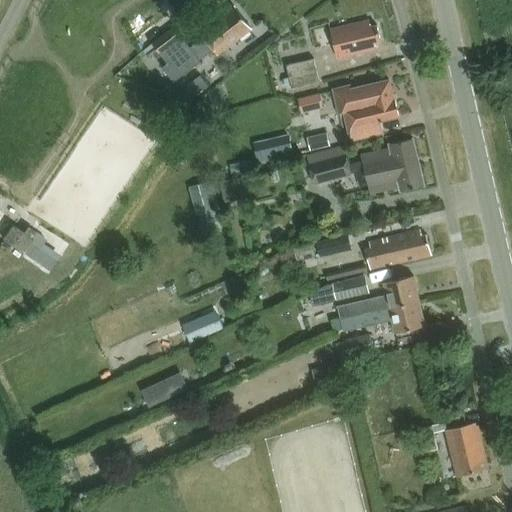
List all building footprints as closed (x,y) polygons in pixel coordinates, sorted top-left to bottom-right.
[(217,54),(251,29),(234,7),(201,32),(205,37),(213,49),(217,54)] [(376,44),(380,43),(376,26),(372,27),(371,21),(330,31),(337,59),(377,49),(376,44)] [(174,27),(152,43),(160,54),(182,37),(174,27)] [(182,37),(160,54),(168,64),(164,67),(174,81),(200,62),(199,60),(213,49),(205,37),(190,48),(182,37)] [(314,59),(286,65),(291,88),(319,82),(314,59)] [(209,87),(201,76),(185,87),(193,98),(209,87)] [(380,122),(398,117),(394,100),(393,100),(389,81),(350,90),(349,86),(333,90),(339,114),(344,113),(350,140),(383,132),(380,122)] [(310,109),(332,106),(330,90),(307,93),(310,109)] [(210,98),(212,105),(215,107),(220,105),(222,102),(219,94),(216,92),(210,94),(210,98)] [(327,133),(308,137),(311,151),(330,146),(327,133)] [(289,135),(253,143),(258,163),(293,155),(289,135)] [(401,191),(423,186),(412,140),(390,146),(391,150),(362,156),(371,194),(400,187),(401,191)] [(306,156),(313,185),(355,174),(359,189),(367,187),(361,162),(348,165),(344,147),(306,156)] [(230,166),(232,174),(254,169),(252,161),(230,166)] [(238,178),(221,181),(224,202),(242,199),(238,178)] [(11,225),(2,238),(22,252),(31,239),(35,232),(27,227),(23,233),(11,225)] [(370,271),(431,256),(426,235),(422,237),(420,231),(369,243),(370,249),(365,250),(370,271)] [(320,258),(352,250),(349,235),(317,243),(317,245),(297,249),(300,261),(320,257),(320,258)] [(31,239),(22,252),(34,259),(43,246),(31,239)] [(365,264),(328,274),(331,283),(368,273),(365,264)] [(366,276),(333,284),(338,301),(370,293),(366,276)] [(336,307),(340,320),(419,302),(413,277),(383,283),(386,295),(336,307)] [(419,302),(340,320),(342,331),(392,320),(395,334),(425,327),(419,302)] [(210,334),(203,319),(188,325),(195,340),(210,334)] [(369,334),(346,340),(350,357),(373,351),(369,334)] [(188,388),(181,373),(143,390),(150,406),(188,388)] [(446,431),(458,477),(482,471),(481,465),(487,463),(478,423),(446,431)] [(426,454),(438,451),(434,433),(447,430),(446,424),(420,429),(426,454)]
